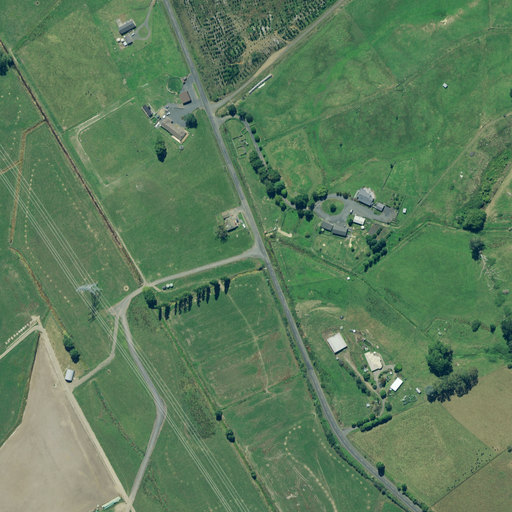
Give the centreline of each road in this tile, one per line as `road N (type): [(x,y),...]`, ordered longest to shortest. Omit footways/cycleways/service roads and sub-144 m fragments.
road 1 (unclassified): [(418,511),(334,425),(165,0)]
road 2 (track): [(208,111),(345,0)]
